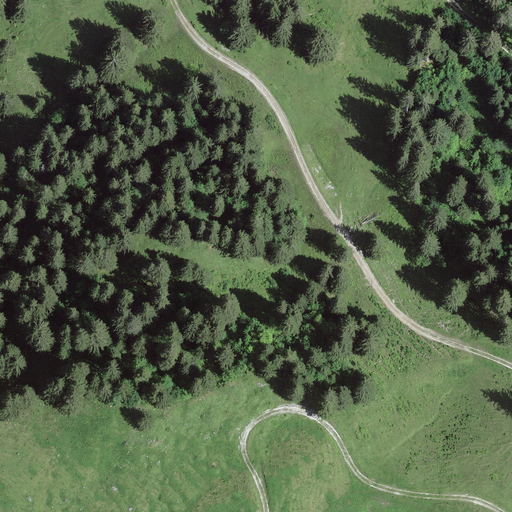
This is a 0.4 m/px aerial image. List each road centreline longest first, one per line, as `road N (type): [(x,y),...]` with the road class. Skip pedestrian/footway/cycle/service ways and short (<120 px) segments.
road 1 (track): [(511,367),(398,322),(372,289),(280,117),(196,37),(175,0)]
road 2 (track): [(262,511),(253,424),(309,411),(349,462),(394,487),(437,488),(508,511)]
